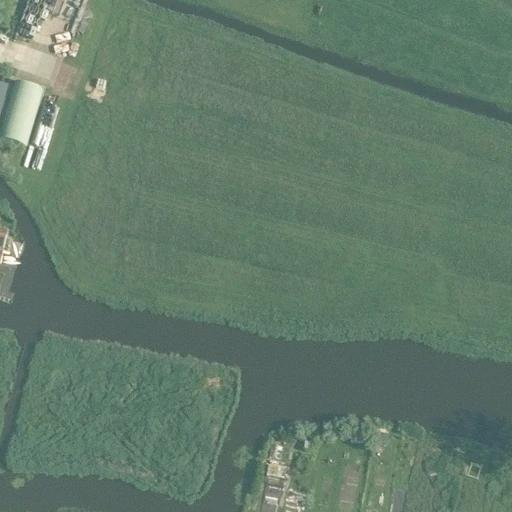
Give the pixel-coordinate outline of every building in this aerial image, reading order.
[(24,10),(17,33),(26,36),(33,13),(24,10)] [(35,14),(27,37),(36,40),(43,17),(35,14)] [(0,134),(0,137),(26,144),(42,87),(15,80),(0,134)] [(350,434),(349,442),(360,443),(360,436),(350,434)] [(284,479),(285,469),(268,466),(266,477),(284,479)]
